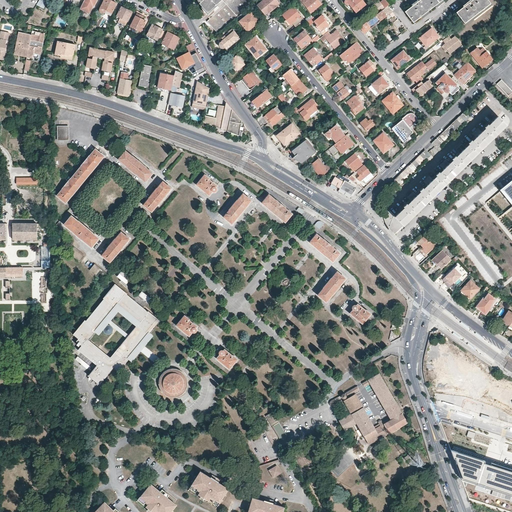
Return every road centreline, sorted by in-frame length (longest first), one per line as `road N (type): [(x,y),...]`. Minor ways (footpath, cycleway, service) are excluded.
road 1 (tertiary): [(258,157),(96,100),(0,77)]
road 2 (residential): [(389,172),(274,32)]
road 3 (residential): [(258,157),(261,138),(187,18)]
